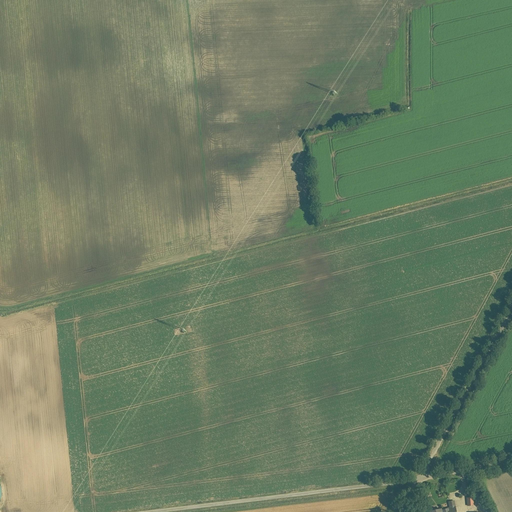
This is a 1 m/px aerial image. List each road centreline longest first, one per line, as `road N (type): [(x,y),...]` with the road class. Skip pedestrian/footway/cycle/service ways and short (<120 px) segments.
road 1 (unclassified): [(154,511),(421,479)]
road 2 (residential): [(421,479),(511,312)]
